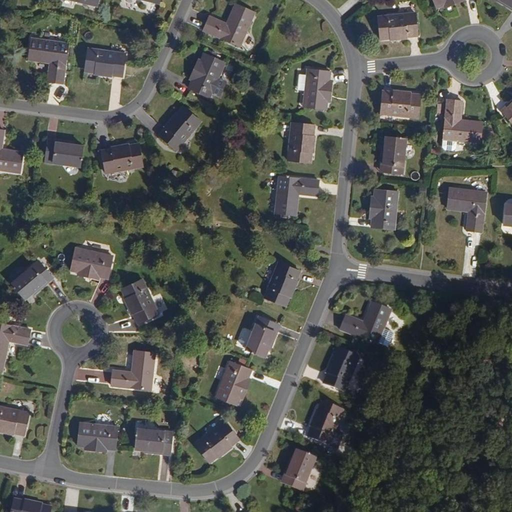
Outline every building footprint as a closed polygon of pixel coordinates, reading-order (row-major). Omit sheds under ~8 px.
[(433,0),(437,8),(444,5),(457,0),(433,0)] [(457,0),(444,5),(445,8),(465,0),(464,0),(457,0)] [(511,6),(501,0),(499,0),(499,2),(511,9),(511,6)] [(255,11),(237,3),(228,23),(211,16),(205,29),(241,45),(255,11)] [(417,35),(415,12),(378,16),(380,39),(417,35)] [(69,44),(33,39),(31,59),(52,62),(50,81),(64,83),(69,44)] [(128,53),(91,49),(87,71),(125,76),(128,53)] [(226,63),(205,54),(202,61),(193,81),(190,87),(212,97),(226,63)] [(202,61),(199,60),(190,79),(193,81),(202,61)] [(329,73),(307,70),(306,77),(299,76),(297,91),(305,92),(303,107),(326,109),(326,101),(328,81),(329,73)] [(419,92),(382,88),(379,111),(416,115),(419,92)] [(511,105),(511,100),(501,111),(503,114),(511,105)] [(463,102),(448,101),(444,140),(480,144),(483,123),(461,120),(463,102)] [(511,105),(503,114),(511,123),(511,105)] [(202,121),(185,106),(161,135),(178,149),(202,121)] [(314,126),(292,124),(288,161),(311,163),(314,126)] [(4,131),(0,129),(0,169),(20,172),(23,152),(2,149),(4,131)] [(407,139),(387,137),(386,146),(383,171),(404,173),(407,139)] [(74,146),(48,143),(45,163),(80,168),(83,147),(74,146)] [(144,165),(139,143),(103,151),(108,174),(144,165)] [(319,182),(280,178),(277,213),(297,216),(299,194),(317,196),(319,182)] [(488,193),(452,188),(449,208),(470,211),(468,229),(483,231),(488,193)] [(399,193),(376,191),(375,199),(373,219),(373,228),(395,230),(399,193)] [(112,257),(75,250),(71,272),(78,274),(99,278),(107,279),(112,257)] [(52,277),(39,262),(13,284),(25,299),(32,293),(52,277)] [(300,272),(279,263),(265,298),(286,306),(300,272)] [(34,296),(54,280),(52,277),(32,293),(34,296)] [(158,315),(142,281),(122,291),(138,325),(158,315)] [(392,312),(373,304),(364,324),(347,317),(341,331),(378,346),(392,312)] [(279,325),(259,317),(246,349),(266,357),(269,349),(279,325)] [(30,330),(0,324),(0,371),(0,372),(7,341),(27,345),(30,330)] [(272,350),(282,326),(279,325),(269,349),(272,350)] [(360,359),(339,350),(325,385),(345,393),(360,359)] [(156,355),(135,353),(133,375),(114,373),(112,388),(152,392),(156,355)] [(251,371),(231,363),(217,397),(237,406),(240,399),(248,379),(251,371)] [(243,400),(251,381),(248,379),(240,399),(243,400)] [(343,412),(322,403),(308,438),(329,447),(343,412)] [(29,414),(0,407),(0,430),(24,436),(29,414)] [(240,440),(226,422),(196,445),(210,463),(240,440)] [(117,428),(80,425),(78,447),(85,447),(106,450),(115,451),(117,428)] [(173,433),(138,430),(136,450),(145,451),(171,453),(173,433)] [(315,460),(297,453),(293,461),(283,486),(302,493),(315,460)] [(293,461),(290,460),(280,485),(283,486),(293,461)] [(50,511),(52,508),(15,501),(12,511),(50,511)]
